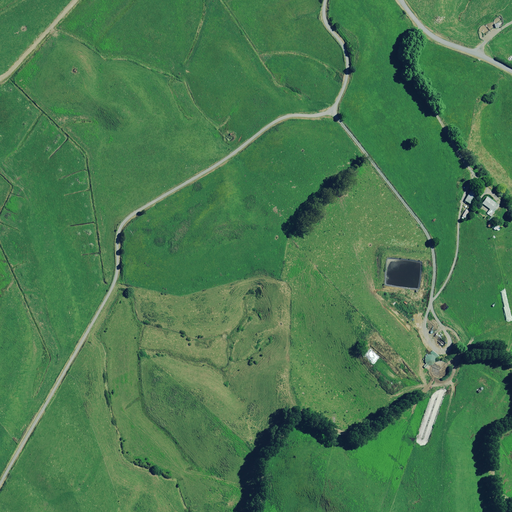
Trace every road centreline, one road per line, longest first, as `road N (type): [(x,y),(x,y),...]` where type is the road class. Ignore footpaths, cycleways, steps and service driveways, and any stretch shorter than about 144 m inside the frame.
road 1 (unclassified): [(0,493),(108,288),(123,217),(275,115),(328,106),(348,79),(340,39),(322,17),(323,0)]
road 2 (residential): [(511,72),(426,30),(401,0)]
